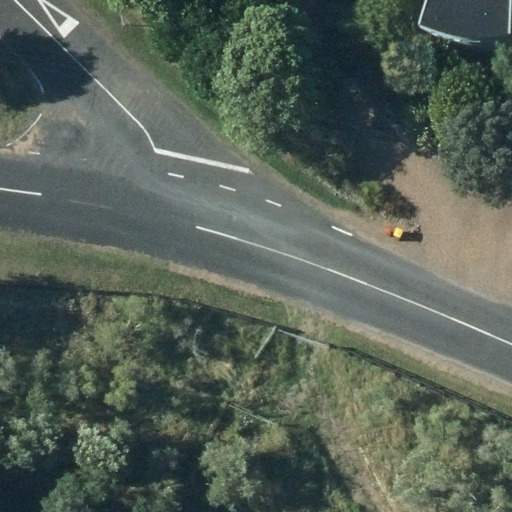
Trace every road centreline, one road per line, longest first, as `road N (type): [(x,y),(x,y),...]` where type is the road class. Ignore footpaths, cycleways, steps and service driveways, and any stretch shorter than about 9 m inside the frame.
road 1 (unclassified): [(511,346),(202,220)]
road 2 (unclassified): [(202,220),(15,0)]
road 3 (track): [(305,262),(304,340),(395,511)]
road 4 (unclassified): [(202,220),(0,181)]
